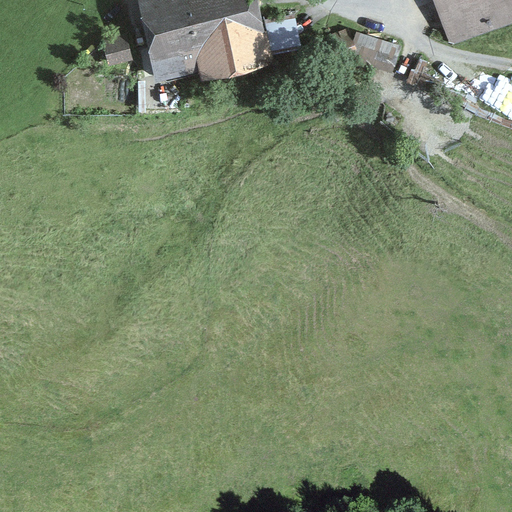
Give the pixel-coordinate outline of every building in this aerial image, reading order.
[(190,0),(160,0),(150,3),(165,71),(205,62),(190,0)] [(190,0),(205,62),(207,70),(268,56),(255,0),(190,0)] [(511,0),(448,0),(462,41),(511,24),(511,0)] [(271,58),(301,54),(297,20),(267,24),(271,58)] [(347,32),(319,43),(328,65),(356,53),(347,32)] [(126,35),(105,40),(110,60),(130,56),(126,35)] [(361,38),(356,54),(396,68),(401,52),(361,38)] [(511,121),(511,80),(502,76),(486,109),(511,121)]
